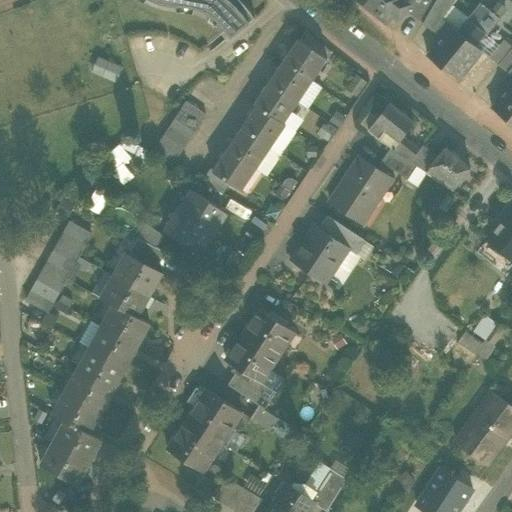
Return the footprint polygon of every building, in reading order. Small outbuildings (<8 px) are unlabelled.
[(255,18),(254,17),(249,10),(244,4),(240,0),(237,0),(234,4),(230,0),(145,0),(145,1),(151,5),(157,7),(164,9),(170,10),(176,10),(176,5),(181,4),(186,4),(190,5),(195,7),(193,12),(197,13),(201,15),(205,17),(209,19),(212,15),(216,17),(219,21),(223,24),(226,29),(222,32),(222,33),(224,35),(226,38),(225,39),(227,41),(255,18)] [(367,0),(364,5),(387,23),(395,13),(400,17),(409,5),(410,5),(404,0),(367,0)] [(410,13),(423,23),(436,1),(436,0),(420,0),(420,1),(410,13)] [(436,0),(436,1),(448,10),(451,6),(455,0),(436,0)] [(448,10),(436,1),(423,23),(434,32),(448,10)] [(468,19),(477,26),(489,10),(481,4),(468,19)] [(468,19),(451,6),(448,10),(434,32),(442,38),(451,26),(458,31),(468,19)] [(500,19),(489,10),(477,26),(486,33),(485,34),(487,35),(500,19)] [(427,55),(443,68),(477,26),(468,19),(458,31),(451,26),(442,38),(427,55)] [(486,33),(477,26),(443,68),(458,81),(482,51),(476,46),(485,34),(486,33)] [(482,51),(490,57),(499,45),(487,35),(485,34),(476,46),(482,51)] [(298,39),(283,61),(308,78),(315,67),(320,70),(327,59),(298,39)] [(490,57),(499,65),(511,48),(511,45),(504,39),(499,45),(490,57)] [(511,48),(499,65),(508,73),(511,68),(511,48)] [(115,81),(122,65),(98,55),(91,70),(115,81)] [(283,61),(268,83),(293,99),(300,89),(305,92),(312,81),(308,78),(283,61)] [(308,78),(312,81),(320,70),(315,67),(308,78)] [(511,82),(492,108),(507,120),(511,114),(511,68),(508,73),(511,75),(511,82)] [(254,104),(257,106),(278,121),(286,110),(291,113),(298,102),(293,99),(268,83),(254,104)] [(293,99),(298,102),(305,92),(300,89),(293,99)] [(186,101),(181,110),(200,123),(205,114),(186,101)] [(391,148),(410,162),(418,151),(410,144),(406,151),(398,145),(403,139),(415,123),(390,104),(371,129),(381,138),(379,140),(391,148)] [(257,106),(242,128),(266,144),(274,133),(278,136),(286,125),(283,124),(278,121),(257,106)] [(194,131),(200,123),(181,110),(175,118),(194,131)] [(278,121),(283,124),(291,113),(286,110),(278,121)] [(189,139),(194,131),(175,118),(170,127),(189,139)] [(183,148),(189,139),(170,127),(165,135),(183,148)] [(242,128),(228,149),(251,165),(259,154),(264,157),(271,147),(266,144),(242,128)] [(266,144),(271,147),(278,136),(274,133),(266,144)] [(178,156),(183,148),(165,135),(159,144),(178,156)] [(406,151),(410,144),(403,139),(398,145),(406,151)] [(173,163),(178,156),(159,144),(153,153),(173,163)] [(418,151),(410,162),(417,166),(426,173),(427,171),(439,158),(423,144),(418,151)] [(407,181),(417,166),(410,162),(391,148),(381,163),(407,181)] [(427,171),(451,192),(471,169),(447,148),(439,158),(427,171)] [(257,168),(251,165),(228,149),(213,171),(237,187),(244,176),(249,179),(257,168)] [(251,165),(257,168),(264,157),(259,154),(251,165)] [(330,204),(363,225),(393,180),(360,158),(330,204)] [(119,182),(131,177),(123,160),(111,166),(119,182)] [(199,180),(230,197),(237,187),(213,171),(208,168),(199,180)] [(244,176),(237,187),(242,190),(249,179),(244,176)] [(168,232),(202,253),(228,212),(193,191),(168,232)] [(511,208),(486,240),(511,260),(511,208)] [(320,228),(346,245),(354,233),(328,216),(320,228)] [(71,223),(66,233),(85,243),(90,234),(71,223)] [(136,236),(141,239),(160,250),(166,238),(142,225),(136,236)] [(296,262),(325,281),(348,247),(346,245),(320,228),(316,226),(302,247),(305,248),(296,262)] [(66,233),(60,242),(80,253),(85,243),(66,233)] [(163,252),(160,250),(141,239),(131,256),(154,269),(163,252)] [(60,242),(55,252),(74,263),(80,253),(60,242)] [(55,252),(49,261),(69,272),(74,263),(55,252)] [(131,258),(120,279),(150,296),(163,273),(154,269),(131,256),(127,253),(126,255),(131,258)] [(131,258),(126,255),(114,276),(120,279),(131,258)] [(49,261),(44,271),(63,282),(66,277),(69,272),(49,261)] [(44,271),(39,281),(58,292),(63,282),(44,271)] [(107,300),(119,307),(138,317),(150,296),(120,279),(107,300)] [(39,281),(33,290),(53,301),(54,299),(58,292),(39,281)] [(28,300),(33,303),(47,311),(53,301),(33,290),(28,300)] [(53,308),(68,312),(71,302),(56,297),(53,308)] [(42,321),(47,311),(33,303),(27,312),(42,321)] [(119,307),(107,329),(138,346),(150,324),(138,317),(119,307)] [(260,308),(243,334),(277,357),(286,344),(281,341),(290,328),(260,308)] [(475,332),(485,339),(496,322),(486,315),(475,332)] [(504,328),(496,322),(485,339),(493,345),(504,328)] [(281,341),(286,344),(295,331),(290,328),(281,341)] [(107,329),(95,350),(126,368),(138,346),(107,329)] [(268,370),(277,357),(243,334),(226,360),(238,369),(255,380),(264,367),(268,370)] [(458,343),(474,354),(481,345),(464,334),(458,343)] [(483,359),(493,345),(485,339),(475,354),(483,359)] [(95,350),(83,372),(113,389),(126,368),(95,350)] [(261,382),(268,370),(264,367),(255,380),(260,383),(261,382)] [(228,384),(264,408),(273,396),(276,392),(261,382),(260,383),(255,380),(238,369),(228,384)] [(83,372),(70,394),(101,411),(113,389),(83,372)] [(187,401),(195,406),(204,392),(196,386),(187,401)] [(207,388),(204,392),(195,406),(187,418),(222,442),(242,412),(207,388)] [(455,440),(488,464),(511,431),(511,407),(491,391),(490,392),(494,395),(480,415),(476,412),(455,440)] [(494,395),(490,392),(476,412),(480,415),(494,395)] [(58,416),(69,422),(89,433),(101,411),(70,394),(58,416)] [(286,405),(273,396),(264,408),(264,409),(277,418),(286,405)] [(250,418),(269,430),(277,418),(264,409),(258,405),(250,418)] [(202,472),(222,442),(187,418),(167,449),(202,472)] [(69,422),(57,444),(89,462),(101,440),(89,433),(69,422)] [(75,487),(89,462),(57,444),(43,468),(75,487)] [(244,487),(262,493),(268,474),(251,468),(244,487)] [(315,502),(327,510),(347,479),(330,468),(314,492),(316,493),(312,500),(315,502)] [(440,468),(416,505),(426,511),(457,511),(472,488),(440,468)] [(214,498),(238,511),(253,511),(261,499),(226,479),(214,498)] [(269,511),(308,511),(315,502),(312,500),(316,493),(314,492),(303,484),(299,491),(287,483),(268,511),(269,511)]
